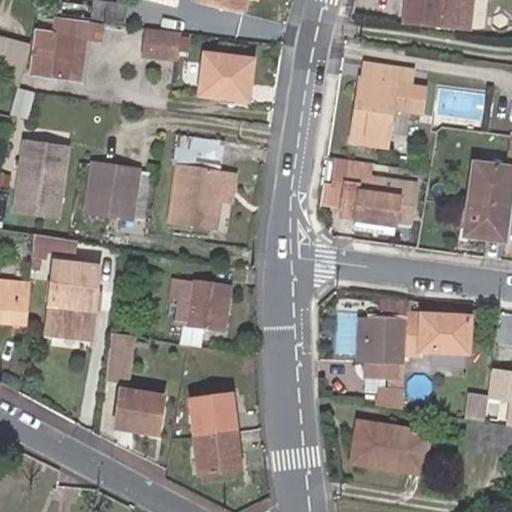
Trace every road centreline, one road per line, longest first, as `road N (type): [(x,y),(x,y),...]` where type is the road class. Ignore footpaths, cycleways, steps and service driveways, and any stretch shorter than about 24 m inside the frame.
road 1 (tertiary): [(318,0),(283,257)]
road 2 (tertiary): [(283,257),(286,419),(298,511)]
road 3 (residential): [(283,257),(511,287)]
road 4 (residential): [(0,420),(182,511)]
